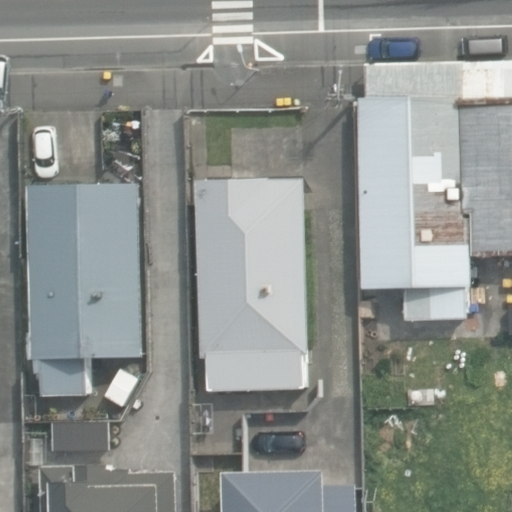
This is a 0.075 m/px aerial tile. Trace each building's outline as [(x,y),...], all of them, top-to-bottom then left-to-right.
[(511,251),(511,57),(372,61),(373,96),(365,97),(369,287),(407,286),(408,319),(472,317),(471,285),(476,285),(475,252),(511,251)] [(313,350),(308,175),(200,178),(205,357),(210,356),(211,389),(309,386),(308,350),(313,350)] [(152,356),(147,180),(31,183),(36,357),(42,357),(43,396),(95,394),(94,357),(152,356)] [(80,466),(45,467),(46,511),(179,511),(178,471),(134,472),(133,467),(119,468),(112,462),(80,463),(80,466)] [(332,481),(332,467),(228,468),(228,511),(361,511),(361,481),(332,481)]
